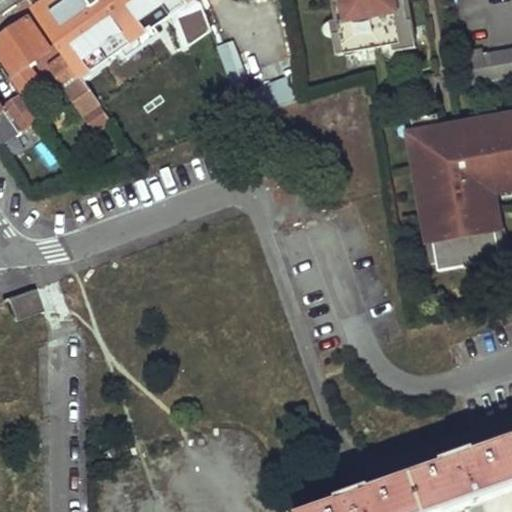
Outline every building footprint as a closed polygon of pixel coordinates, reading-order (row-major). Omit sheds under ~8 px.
[(103,107),(114,123),(187,74),(171,52),(211,26),(201,0),(51,0),(36,10),(68,56),(103,107)] [(335,0),(339,20),(342,33),(335,34),(336,40),(339,56),(383,48),(394,46),(395,52),(402,51),(419,48),(413,20),(410,21),(406,0),(335,0)] [(31,19),(0,39),(0,53),(16,75),(14,77),(25,94),(43,81),(32,65),(53,51),(31,19)] [(342,33),(339,20),(332,21),(331,21),(330,22),(329,22),(328,23),(327,24),(326,25),(326,26),(325,27),(325,28),(324,29),(324,30),(324,31),(325,33),(325,34),(325,35),(326,36),(327,37),(327,38),(329,38),(330,39),(331,39),(332,40),(333,40),(334,40),(336,40),(335,34),(342,33)] [(219,48),(235,89),(251,82),(235,41),(219,48)] [(394,46),(383,48),(385,54),(385,55),(385,57),(386,57),(387,58),(388,59),(388,60),(389,60),(391,61),(392,61),(393,61),(394,61),(395,61),(396,61),(397,60),(398,60),(399,59),(400,58),(401,57),(401,56),(402,55),(402,54),(402,53),(403,52),(402,51),(395,52),(394,46)] [(511,50),(487,56),(485,50),(465,54),(471,86),(511,77),(511,50)] [(51,67),(86,119),(97,135),(114,123),(103,107),(68,56),(51,67)] [(45,130),(13,82),(1,92),(10,105),(5,110),(8,115),(28,143),(45,130)] [(0,152),(5,159),(23,146),(3,119),(8,115),(5,110),(0,103),(0,152)] [(500,109),(473,114),(475,122),(491,119),(491,124),(502,122),(502,117),(500,109)] [(440,114),(414,118),(418,138),(421,152),(416,153),(418,168),(417,168),(417,169),(418,169),(421,183),(426,182),(431,212),(426,213),(429,227),(428,227),(428,228),(429,228),(432,242),(437,241),(440,263),(442,272),(470,267),(470,266),(477,265),(505,261),(504,255),(499,230),(505,229),(502,215),(503,215),(503,214),(501,214),(499,199),(491,200),(489,189),(511,185),(511,115),(502,117),(502,122),(491,124),(491,119),(475,122),(459,125),(460,131),(444,133),(443,128),(440,114)] [(459,125),(443,128),(444,133),(460,131),(459,125)] [(45,138),(30,149),(46,171),(61,160),(45,138)] [(421,183),(416,184),(421,213),(426,213),(431,212),(426,182),(421,183)] [(511,185),(489,189),(491,200),(499,199),(499,197),(511,195),(511,185)] [(505,229),(499,230),(504,255),(511,253),(511,248),(508,229),(505,229)] [(432,242),(427,243),(431,265),(440,263),(437,241),(432,242)] [(511,443),(481,455),(480,451),(434,467),(435,471),(376,491),(375,487),(346,498),(347,501),(317,511),(450,511),(511,490),(511,443)]
